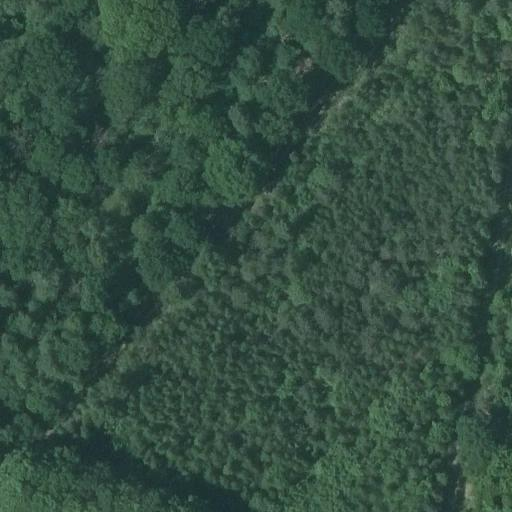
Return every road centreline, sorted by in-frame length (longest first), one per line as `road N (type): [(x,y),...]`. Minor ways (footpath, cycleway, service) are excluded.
road 1 (track): [(0,470),(405,0)]
road 2 (track): [(445,511),(511,167)]
